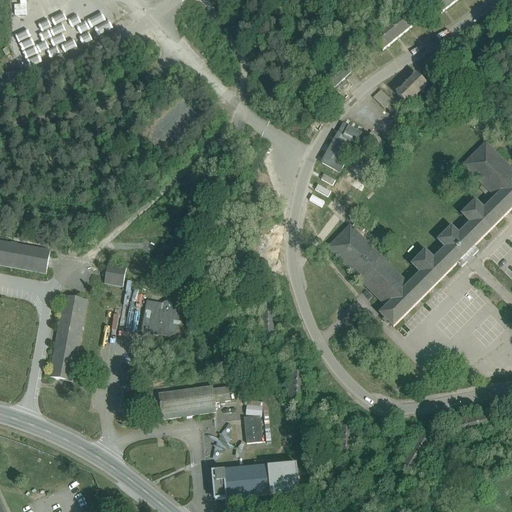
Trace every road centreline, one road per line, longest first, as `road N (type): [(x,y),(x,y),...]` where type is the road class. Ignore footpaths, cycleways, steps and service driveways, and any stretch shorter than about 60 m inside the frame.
road 1 (unclassified): [(0,96),(99,52),(186,0)]
road 2 (tertiary): [(173,511),(110,463),(0,413)]
